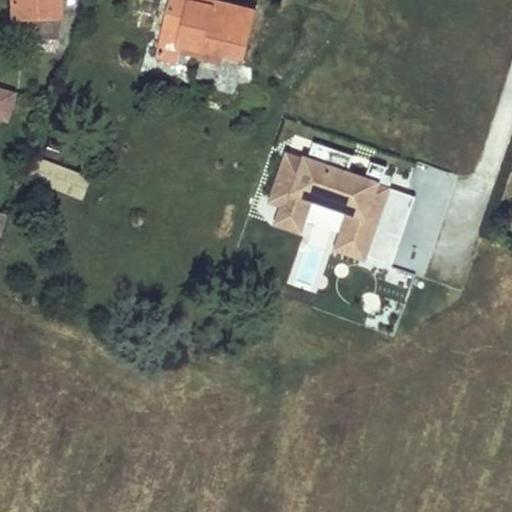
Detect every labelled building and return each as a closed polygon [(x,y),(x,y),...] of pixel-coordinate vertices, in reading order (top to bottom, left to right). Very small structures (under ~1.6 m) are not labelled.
[(11,0),(12,14),(57,15),(56,0),(11,0)] [(222,0),(170,0),(162,34),(178,38),(177,44),(198,49),(197,56),(221,62),(223,54),(243,59),(256,8),(222,0)] [(178,38),(162,34),(157,56),(173,60),(177,44),(178,38)] [(0,115),(5,117),(13,88),(0,84),(0,115)] [(359,175),(341,169),(348,150),(308,137),(302,156),(282,150),(267,196),(279,200),(273,218),(295,225),(307,190),(346,203),(333,243),(387,261),(410,189),(382,180),(377,195),(371,193),(376,178),(381,161),(366,155),(359,175)] [(49,139),(45,153),(59,158),(62,143),(49,139)] [(41,161),(34,182),(76,196),(83,175),(41,161)] [(377,195),(382,180),(376,178),(371,193),(377,195)]
